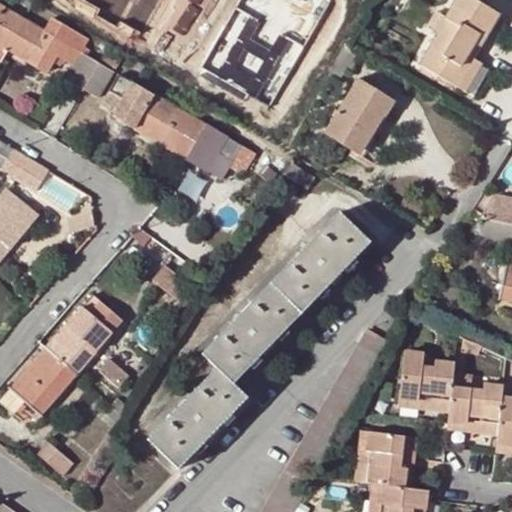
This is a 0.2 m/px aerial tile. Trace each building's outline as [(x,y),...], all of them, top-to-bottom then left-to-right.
[(17,0),(34,10),(40,0),(17,0)] [(459,86),(476,57),(501,14),(475,0),(456,0),(446,18),(441,15),(432,29),(438,32),(420,65),(459,86)] [(0,45),(10,51),(29,20),(0,3),(0,45)] [(51,17),(45,29),(29,20),(10,51),(48,73),(55,62),(62,65),(64,61),(72,65),(65,77),(84,88),(99,63),(86,56),(90,50),(84,46),(88,39),(51,17)] [(0,62),(2,64),(10,51),(0,45),(0,62)] [(336,63),(328,76),(337,81),(346,66),(353,70),(362,54),(346,45),(336,63)] [(484,62),(476,57),(459,86),(468,91),(484,62)] [(99,63),(84,88),(98,97),(113,71),(99,63)] [(115,93),(109,104),(115,107),(110,116),(160,145),(181,110),(119,74),(110,90),(115,93)] [(358,77),(325,132),(361,156),(396,101),(358,77)] [(109,104),(115,93),(110,90),(104,100),(109,104)] [(181,110),(160,145),(221,180),(229,167),(243,175),(256,154),(181,110)] [(0,141),(0,168),(15,151),(0,141)] [(48,171),(15,151),(0,168),(34,189),(48,171)] [(284,175),(308,189),(316,177),(292,163),(284,175)] [(268,164),(260,177),(272,185),(280,172),(268,164)] [(5,191),(0,196),(0,205),(10,214),(19,204),(5,191)] [(486,219),(511,225),(511,197),(495,193),(478,217),(486,219)] [(10,214),(0,205),(0,261),(28,229),(10,214)] [(216,367),(147,438),(179,469),(248,398),(233,382),(370,241),(340,212),(203,353),(216,367)] [(511,225),(486,219),(480,242),(511,249),(511,225)] [(511,260),(509,260),(500,298),(511,301),(511,260)] [(165,265),(153,281),(179,302),(191,286),(165,265)] [(122,318),(93,293),(46,347),(77,375),(113,333),(111,331),(122,318)] [(293,511),(392,342),(374,332),(368,329),(355,351),(261,511),(293,511)] [(77,375),(46,347),(0,400),(0,402),(13,412),(24,400),(42,416),(77,375)] [(456,361),(436,359),(436,367),(424,366),(425,358),(425,352),(405,350),(400,396),(420,397),(420,390),(433,391),(432,407),(450,409),(454,372),(456,361)] [(424,366),(436,367),(436,359),(425,358),(424,366)] [(482,413),(481,430),(500,432),(503,395),(505,384),(485,382),(484,389),(472,388),(473,380),(473,374),(454,372),(450,409),(449,418),(469,420),(469,412),(482,413)] [(472,388),(484,389),(485,382),(473,380),(472,388)] [(420,390),(420,397),(400,396),(399,404),(432,407),(433,391),(420,390)] [(511,396),(510,396),(503,395),(500,432),(499,441),(511,441),(511,396)] [(130,405),(120,397),(112,406),(122,415),(130,405)] [(122,415),(112,406),(106,412),(117,421),(122,415)] [(448,427),(481,430),(482,413),(469,412),(469,420),(449,418),(448,427)] [(375,462),(361,461),(359,480),(376,482),(383,483),(405,485),(407,466),(397,466),(398,452),(414,454),(416,435),(371,430),(368,450),(376,451),(375,462)] [(376,451),(368,450),(371,430),(364,430),(361,461),(375,462),(376,451)] [(48,441),(38,454),(64,476),(75,463),(48,441)] [(498,449),(511,450),(511,441),(499,441),(498,449)] [(411,486),(414,454),(398,452),(397,466),(407,466),(405,485),(411,486)] [(383,483),(376,482),(372,511),(386,511),(387,503),(381,502),(383,483)] [(409,511),(411,505),(427,507),(429,488),(411,486),(405,485),(383,483),(381,502),(387,503),(386,511),(409,511)] [(0,511),(16,511),(0,500),(0,511)]
